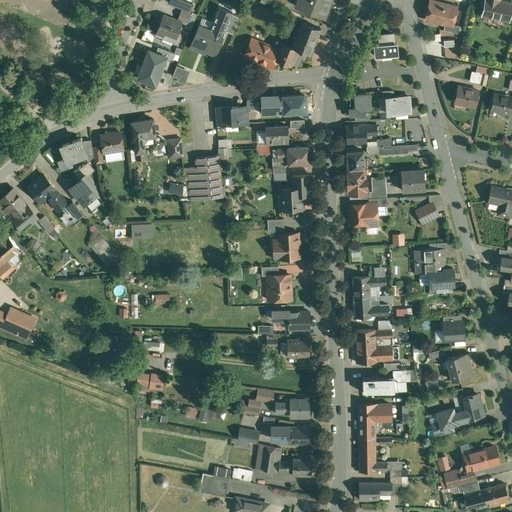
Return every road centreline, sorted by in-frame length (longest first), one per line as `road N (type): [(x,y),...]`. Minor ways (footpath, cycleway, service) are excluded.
road 1 (tertiary): [(334,73),(325,115),(337,511)]
road 2 (unclassified): [(511,418),(442,149)]
road 3 (residential): [(334,73),(111,108)]
road 4 (unclassified): [(442,149),(400,0)]
